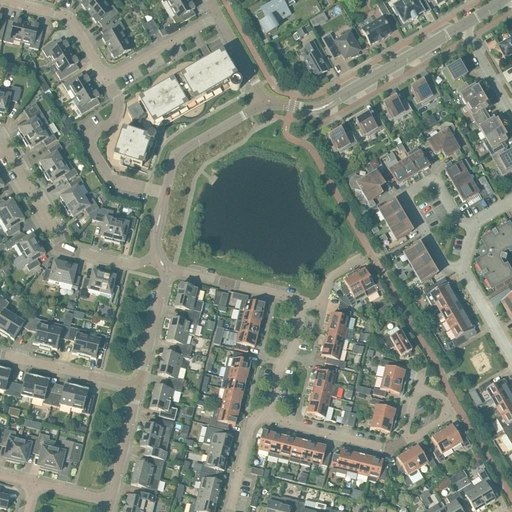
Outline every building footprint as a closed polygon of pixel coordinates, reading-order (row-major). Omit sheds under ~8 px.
[(79,0),(83,4),(81,6),(85,10),(89,15),(105,2),(102,0),(79,0)] [(161,0),(164,4),(167,2),(171,10),(188,0),(161,0)] [(192,5),(191,5),(188,0),(171,10),(175,17),(172,19),(177,27),(196,17),(193,11),(195,10),(192,5)] [(283,17),(289,13),(287,9),(295,4),(292,0),(277,0),(255,13),(256,16),(260,24),(259,25),(266,36),(277,30),(274,25),(282,20),(281,18),(283,17)] [(399,0),(401,3),(392,8),(397,17),(399,16),(404,25),(411,20),(412,22),(418,19),(417,17),(423,13),(430,9),(425,2),(424,0),(399,0)] [(92,20),(96,24),(98,23),(102,28),(119,14),(113,7),(110,9),(105,2),(89,15),(93,19),(92,20)] [(376,6),(384,19),(390,16),(382,3),(376,6)] [(318,27),(314,19),(310,22),(314,29),(318,27)] [(153,20),(148,23),(155,36),(160,33),(153,20)] [(378,42),(378,43),(384,40),(383,39),(391,35),(382,20),(362,31),(370,46),(378,42)] [(22,43),(26,24),(21,23),(21,22),(15,21),(14,23),(9,22),(3,43),(12,45),(13,41),(22,43)] [(122,32),(125,31),(120,22),(101,33),(104,38),(102,40),(105,45),(106,45),(109,50),(126,40),(122,32)] [(150,39),(155,36),(148,23),(142,27),(150,39)] [(32,26),(26,24),(22,43),(30,46),(29,49),(38,51),(43,30),(38,29),(38,26),(32,25),(32,26)] [(309,35),(305,28),(296,33),(299,40),(309,35)] [(360,53),(353,42),(355,41),(351,31),(340,35),(342,40),(335,44),(330,35),(322,40),(334,61),(342,56),(345,61),(351,58),(351,59),(358,56),(357,54),(360,53)] [(511,33),(509,35),(511,40),(499,48),(506,60),(511,57),(511,58),(511,33)] [(69,49),(66,43),(64,45),(60,39),(42,51),(47,59),(50,57),(54,64),(71,54),(68,49),(69,49)] [(126,40),(109,50),(112,55),(111,55),(114,60),(132,50),(126,40)] [(315,79),(328,72),(322,62),(324,61),(323,61),(313,43),(305,48),(311,57),(304,61),(308,67),(306,68),(310,74),(311,73),(315,79)] [(272,47),(275,53),(281,50),(278,44),(272,47)] [(241,86),(240,85),(240,84),(239,83),(238,82),(236,81),(236,80),(237,79),(222,53),(214,58),(231,88),(230,89),(231,89),(231,90),(232,91),(233,92),(234,92),(235,92),(237,92),(238,91),(239,90),(240,89),(240,88),(241,87),(241,86)] [(79,70),(76,65),(78,64),(75,59),(74,59),(71,54),(54,64),(59,72),(56,73),(61,82),(79,70)] [(223,93),(230,89),(231,88),(214,58),(205,63),(223,93)] [(205,63),(197,68),(214,98),(223,93),(205,63)] [(451,66),(441,72),(453,92),(456,90),(464,85),(461,80),(466,77),(459,65),(453,68),(451,66)] [(197,68),(188,73),(206,103),(214,98),(197,68)] [(434,73),(431,68),(426,71),(429,76),(434,73)] [(197,108),(206,103),(188,73),(180,77),(197,108)] [(75,99),(92,88),(89,83),(90,83),(86,78),(84,79),(81,74),(63,85),(68,93),(71,91),(75,99)] [(180,77),(172,82),(189,112),(197,108),(180,77)] [(163,87),(181,117),(189,112),(172,82),(163,87)] [(423,107),(440,97),(433,85),(426,89),(423,83),(411,90),(415,99),(414,100),(417,105),(418,104),(419,105),(421,104),(423,107)] [(464,85),(456,90),(461,100),(462,100),(466,106),(482,96),(477,88),(477,89),(475,86),(469,89),(466,84),(464,85)] [(0,116),(2,117),(2,114),(6,115),(9,102),(17,103),(20,89),(12,87),(11,91),(0,88),(0,89),(0,116)] [(163,87),(155,92),(172,122),(181,117),(163,87)] [(95,94),(92,88),(75,99),(80,106),(77,108),(81,116),(100,105),(97,100),(99,98),(96,93),(95,94)] [(164,127),(172,122),(155,92),(146,97),(164,127)] [(466,106),(465,106),(466,107),(475,123),(485,117),(482,112),(488,109),(486,105),(487,105),(482,96),(466,106)] [(138,102),(144,112),(156,133),(157,132),(158,131),(159,131),(160,131),(161,132),(162,133),(164,127),(146,97),(138,102)] [(395,123),(412,113),(405,101),(398,105),(395,99),(383,106),(388,115),(386,116),(389,121),(391,120),(392,121),(394,120),(395,123)] [(30,122),(18,129),(20,133),(18,134),(23,141),(47,126),(48,125),(35,104),(24,112),(30,122)] [(153,137),(156,133),(144,112),(140,114),(137,109),(128,114),(133,123),(139,120),(145,131),(143,137),(154,141),(154,140),(154,139),(154,138),(154,137),(153,137)] [(385,129),(378,117),(371,121),(368,115),(356,123),(360,131),(359,132),(362,137),(363,136),(364,138),(366,136),(368,139),(385,129)] [(427,129),(437,123),(433,116),(422,122),(427,129)] [(485,117),(475,123),(481,133),(485,139),(502,130),(497,121),(496,122),(494,119),(488,122),(485,117)] [(71,118),(63,122),(66,128),(74,123),(71,118)] [(428,142),(422,145),(425,150),(430,147),(435,156),(442,152),(449,124),(446,123),(441,126),(439,136),(428,142)] [(449,124),(442,152),(446,158),(454,153),(457,158),(462,156),(459,151),(452,139),(455,129),(452,125),(449,124)] [(42,129),(23,141),(27,148),(29,147),(31,150),(43,143),(46,148),(57,141),(47,126),(42,129)] [(65,138),(71,135),(66,127),(60,131),(65,138)] [(466,128),(461,131),(464,136),(469,133),(466,128)] [(122,130),(119,140),(154,151),(157,142),(154,141),(143,137),(122,130)] [(485,139),(482,141),(488,153),(491,151),(494,156),(503,151),(505,150),(501,145),(507,142),(505,138),(506,138),(502,130),(485,139)] [(343,137),(341,133),(340,131),(328,139),(333,147),(331,148),(334,153),(336,152),(337,154),(339,152),(340,155),(357,145),(350,133),(343,137)] [(401,145),(399,139),(393,143),(396,148),(401,145)] [(119,140),(116,149),(151,161),(154,151),(119,140)] [(51,156),(39,163),(41,167),(39,168),(43,175),(63,163),(57,153),(62,150),(59,144),(48,151),(51,156)] [(402,145),(397,148),(400,153),(405,150),(402,145)] [(148,170),(151,161),(116,149),(113,159),(148,170)] [(417,149),(407,155),(410,159),(419,174),(420,173),(429,168),(427,165),(431,162),(428,157),(424,160),(420,153),(417,149)] [(494,156),(491,157),(503,177),(511,171),(511,170),(511,169),(511,168),(511,155),(511,153),(506,156),(503,151),(494,156)] [(390,162),(395,159),(392,153),(387,156),(390,162)] [(410,159),(399,165),(408,180),(419,174),(410,159)] [(369,163),(373,170),(379,166),(376,160),(369,163)] [(43,175),(48,182),(50,181),(52,184),(64,177),(67,182),(78,175),(74,169),(73,170),(67,161),(63,163),(43,175)] [(450,163),(445,166),(448,171),(445,172),(451,183),(466,174),(471,171),(465,161),(453,168),(450,163)] [(399,165),(389,171),(398,186),(408,180),(399,165)] [(480,165),(475,169),(478,174),(483,171),(480,165)] [(351,179),(350,182),(377,189),(384,186),(379,177),(384,174),(381,169),(376,172),(365,179),(355,176),(351,179)] [(466,174),(451,183),(457,193),(472,184),(466,174)] [(484,177),(478,180),(481,186),(487,183),(484,177)] [(72,190),(60,197),(62,201),(60,202),(64,209),(84,197),(78,187),(83,184),(80,178),(69,185),(72,190)] [(350,182),(349,185),(352,190),(361,192),(368,204),(371,209),(376,206),(373,201),(381,196),(377,189),(350,182)] [(472,184),(457,193),(463,203),(471,198),(476,195),(478,194),(472,184)] [(84,197),(64,209),(69,216),(71,215),(73,218),(85,211),(88,215),(94,212),(99,209),(93,199),(87,203),(84,197)] [(0,200),(0,222),(18,211),(12,201),(7,204),(1,200),(0,200)] [(394,203),(379,211),(384,221),(385,222),(400,213),(394,203)] [(91,221),(104,224),(101,238),(104,239),(104,241),(112,243),(117,221),(112,220),(111,220),(112,213),(101,210),(100,211),(91,221)] [(0,222),(0,224),(5,233),(6,233),(8,238),(19,231),(16,226),(24,221),(18,211),(0,222)] [(367,211),(362,214),(365,220),(370,217),(367,211)] [(400,213),(385,222),(390,231),(391,232),(406,223),(400,213)] [(117,221),(112,243),(120,245),(120,243),(124,244),(127,230),(133,231),(136,219),(130,218),(128,224),(117,221)] [(406,223),(391,232),(397,242),(412,233),(406,223)] [(498,260),(499,256),(509,250),(511,254),(511,227),(511,226),(498,234),(497,232),(497,233),(494,234),(495,236),(483,242),(487,249),(483,251),(481,256),(484,261),(477,264),(484,275),(483,276),(483,277),(485,279),(484,279),(485,280),(486,279),(494,292),(511,281),(511,273),(509,267),(504,270),(498,260)] [(376,227),(371,230),(374,235),(379,232),(376,227)] [(3,245),(7,251),(14,247),(20,257),(39,245),(33,235),(25,240),(22,234),(3,245)] [(385,235),(379,238),(382,244),(388,241),(385,235)] [(20,257),(26,267),(27,267),(29,272),(40,266),(37,260),(45,256),(39,245),(20,257)] [(419,245),(404,254),(409,264),(425,255),(419,245)] [(425,255),(409,264),(415,274),(431,266),(425,255)] [(48,284),(60,287),(65,265),(54,262),(51,271),(46,270),(42,282),(48,284)] [(400,262),(395,265),(398,271),(403,268),(400,262)] [(65,265),(60,287),(72,290),(72,289),(77,290),(80,278),(75,277),(77,268),(65,265)] [(431,266),(415,274),(421,285),(437,276),(431,266)] [(353,274),(364,293),(366,297),(367,299),(377,293),(383,290),(376,279),(371,282),(364,270),(360,273),(359,270),(353,274)] [(84,279),(80,297),(86,298),(87,294),(99,296),(104,274),(93,272),(90,281),(84,279)] [(99,296),(110,299),(108,304),(115,306),(119,288),(114,286),(116,277),(104,274),(99,296)] [(366,297),(364,293),(353,274),(347,277),(348,280),(344,282),(350,294),(345,297),(351,308),(357,305),(356,303),(366,297)] [(404,274),(399,277),(402,282),(407,279),(404,274)] [(437,290),(434,285),(423,292),(431,307),(436,305),(435,304),(454,294),(448,284),(437,290)] [(180,286),(177,297),(197,302),(199,290),(180,286)] [(511,288),(510,290),(511,293),(511,295),(502,302),(508,311),(511,308),(511,288)] [(413,290),(408,293),(411,298),(416,295),(413,290)] [(219,307),(219,306),(222,294),(216,293),(213,306),(219,307)] [(222,294),(219,306),(225,308),(228,295),(222,294)] [(435,304),(436,305),(440,313),(459,302),(454,294),(435,304)] [(177,297),(175,308),(188,311),(187,317),(190,318),(199,320),(204,303),(197,302),(177,297)] [(0,334),(3,336),(14,318),(5,312),(10,305),(5,300),(0,305),(0,314),(1,316),(0,317),(0,334)] [(239,311),(262,317),(265,306),(242,300),(239,311)] [(464,311),(459,302),(440,313),(446,322),(464,311)] [(74,311),(75,305),(69,303),(67,310),(74,311)] [(382,309),(387,317),(396,312),(391,304),(382,309)] [(337,316),(331,315),(329,325),(347,330),(351,313),(339,310),(337,316)] [(239,311),(236,322),(260,327),(262,317),(239,311)] [(446,322),(451,331),(469,320),(464,311),(446,322)] [(22,328),(29,332),(34,319),(27,316),(23,323),(14,318),(3,336),(7,339),(8,338),(14,341),(22,328)] [(172,320),(169,331),(188,335),(194,337),(197,326),(198,326),(199,320),(190,318),(187,317),(185,323),(172,320)] [(44,350),(51,324),(40,322),(34,319),(29,332),(36,334),(33,345),(39,347),(39,348),(44,350)] [(475,330),(469,320),(451,331),(456,340),(452,342),(455,348),(466,342),(463,336),(475,330)] [(234,332),(239,333),(257,338),(260,327),(236,322),(234,332)] [(51,324),(44,350),(50,351),(50,349),(57,351),(59,340),(67,342),(70,329),(51,324)] [(347,330),(329,325),(326,336),(344,340),(347,330)] [(383,339),(389,351),(395,348),(401,358),(402,357),(404,359),(411,355),(410,353),(412,352),(408,345),(413,342),(405,327),(400,330),(398,327),(387,334),(388,336),(383,339)] [(90,333),(70,329),(67,342),(75,344),(72,355),(78,356),(78,358),(83,359),(89,338),(90,333)] [(169,331),(166,342),(180,345),(179,351),(182,352),(191,354),(193,347),(186,346),(186,345),(188,335),(169,331)] [(235,350),(247,353),(248,347),(254,349),(257,338),(239,333),(235,350)] [(95,340),(89,338),(83,359),(89,361),(89,359),(95,360),(98,349),(104,350),(107,337),(101,336),(98,336),(96,337),(95,339),(95,340)] [(222,338),(215,336),(213,345),(220,346),(222,338)] [(326,336),(324,346),(342,351),(344,340),(326,336)] [(342,351),(324,346),(321,357),(327,359),(326,364),(338,367),(342,351)] [(163,353),(161,364),(180,369),(183,359),(189,360),(191,354),(182,352),(179,351),(177,357),(163,353)] [(234,353),(232,360),(227,358),(225,368),(226,369),(230,370),(248,374),(251,363),(245,362),(246,356),(234,353)] [(385,368),(383,379),(405,385),(406,378),(404,377),(405,372),(392,369),(393,363),(381,360),(380,366),(385,368)] [(161,364),(158,375),(177,380),(180,369),(161,364)] [(337,370),(325,367),(323,373),(317,372),(315,382),(333,387),(337,370)] [(10,372),(0,369),(0,391),(5,393),(5,395),(12,397),(16,384),(8,382),(10,372)] [(226,369),(223,379),(227,380),(246,384),(248,374),(230,370),(226,369)] [(23,386),(16,384),(12,397),(20,399),(21,396),(33,399),(38,378),(26,376),(23,386)] [(46,393),(49,381),(38,378),(33,399),(43,402),(43,405),(51,407),(54,395),(46,393)] [(246,384),(227,380),(223,379),(221,390),(225,391),(243,395),(246,384)] [(403,391),(405,385),(383,379),(380,391),(374,389),(373,395),(385,398),(386,392),(399,396),(400,391),(403,391)] [(478,388),(481,394),(487,391),(492,400),(509,390),(504,380),(492,387),(490,382),(478,388)] [(333,387),(315,382),(312,393),(330,398),(336,399),(339,388),(333,387)] [(62,397),(54,395),(51,407),(59,409),(60,406),(71,409),(76,388),(65,385),(62,397)] [(174,392),(155,387),(152,398),(172,403),(174,392)] [(88,391),(76,388),(71,409),(82,411),(82,414),(90,416),(94,399),(90,398),(86,397),(88,391)] [(497,408),(511,399),(511,394),(509,390),(492,400),(497,408)] [(240,405),(243,395),(225,391),(222,401),(240,405)] [(328,408),(330,398),(312,393),(310,403),(328,408)] [(152,398),(150,409),(164,413),(162,419),(175,422),(177,410),(170,408),(172,403),(152,398)] [(376,407),(373,418),(395,424),(397,417),(394,416),(395,411),(382,408),(384,402),(372,399),(370,405),(376,407)] [(502,417),(511,411),(511,399),(497,408),(502,417)] [(220,412),(238,416),(240,405),(222,401),(220,412)] [(307,414),(325,419),(328,408),(310,403),(307,414)] [(238,416),(220,412),(214,410),(212,419),(209,418),(207,426),(228,431),(229,425),(235,427),(238,416)] [(505,434),(511,430),(511,411),(502,417),(497,420),(505,434)] [(341,425),(347,426),(350,414),(344,412),(341,425)] [(350,414),(347,426),(353,428),(356,415),(350,414)] [(394,430),(395,424),(373,418),(370,430),(390,434),(391,429),(394,430)] [(49,419),(47,426),(54,427),(56,420),(49,419)] [(146,425),(143,436),(169,443),(172,430),(174,424),(162,421),(160,429),(146,425)] [(452,426),(447,429),(446,427),(440,430),(452,450),(462,444),(465,449),(470,446),(464,435),(459,438),(452,426)] [(207,427),(203,444),(210,446),(229,451),(232,440),(221,437),(218,436),(219,430),(207,427)] [(442,456),(452,450),(440,430),(434,434),(436,436),(431,439),(438,450),(433,453),(440,464),(445,461),(442,456)] [(5,432),(2,444),(8,446),(7,449),(7,450),(4,458),(7,459),(8,459),(7,461),(15,463),(20,442),(15,441),(15,434),(5,432)] [(258,451),(269,453),(273,435),(263,432),(258,451)] [(273,435),(269,453),(268,457),(278,460),(284,437),(273,435)] [(38,440),(35,452),(41,454),(40,457),(40,458),(38,467),(40,467),(41,467),(41,469),(48,471),(54,450),(55,444),(48,442),(48,438),(39,436),(39,439),(38,440)] [(146,449),(144,457),(153,459),(164,462),(166,457),(165,457),(169,443),(143,436),(140,447),(146,449)] [(20,442),(15,463),(23,465),(23,463),(24,463),(26,464),(28,455),(29,454),(29,451),(35,452),(38,440),(28,437),(25,443),(20,442)] [(278,460),(289,462),(294,440),(284,437),(278,460)] [(192,449),(194,442),(187,440),(185,447),(192,449)] [(289,462),(299,465),(305,443),(294,440),(289,462)] [(54,450),(48,471),(56,473),(57,471),(58,471),(60,472),(62,463),(62,462),(63,459),(69,461),(71,453),(73,444),(64,442),(59,452),(54,450)] [(310,467),(311,463),(315,445),(305,443),(299,465),(310,467)] [(315,445),(311,463),(327,468),(330,455),(325,454),(326,448),(315,445)] [(210,446),(208,457),(227,461),(229,451),(210,446)] [(412,447),(406,451),(418,470),(428,464),(431,470),(436,466),(430,456),(425,459),(418,447),(413,450),(412,447)] [(346,476),(351,454),(341,451),(339,457),(333,456),(329,473),(335,474),(335,473),(346,476)] [(416,471),(418,470),(406,451),(400,455),(402,457),(397,460),(404,471),(399,474),(407,487),(412,484),(408,477),(409,476),(410,477),(412,477),(416,475),(417,473),(416,471)] [(71,453),(69,461),(70,461),(79,463),(80,456),(71,453)] [(346,476),(345,479),(355,482),(357,475),(362,457),(351,454),(346,476)] [(203,463),(200,473),(209,475),(211,469),(224,472),(227,461),(208,457),(206,464),(203,463)] [(357,475),(368,477),(372,459),(362,457),(357,475)] [(136,464),(134,475),(159,481),(164,462),(153,459),(151,467),(136,464)] [(382,468),(383,462),(372,459),(368,477),(367,481),(376,484),(377,480),(384,482),(387,469),(382,468)] [(250,474),(263,478),(264,471),(252,468),(250,474)] [(484,470),(477,474),(482,481),(473,487),(475,491),(485,507),(495,501),(489,492),(495,488),(484,470)] [(457,483),(467,477),(463,471),(453,477),(456,482),(457,483)] [(200,473),(198,483),(201,483),(199,490),(219,495),(221,484),(208,481),(209,475),(200,473)] [(134,475),(131,486),(145,489),(143,495),(155,498),(159,481),(134,475)] [(471,484),(456,493),(465,507),(470,504),(474,511),(476,511),(485,507),(475,491),(473,487),(471,484)] [(0,509),(6,511),(9,498),(0,496),(0,489),(0,509)] [(199,490),(197,501),(216,506),(219,495),(199,490)] [(128,497),(125,508),(139,511),(151,511),(155,498),(143,495),(135,493),(133,499),(128,497)] [(450,506),(445,509),(447,511),(460,511),(465,507),(456,493),(446,499),(450,506)] [(256,509),(259,496),(253,495),(250,507),(256,509)] [(277,511),(281,499),(270,497),(266,511),(277,511)] [(295,511),(298,502),(281,498),(281,499),(277,511),(295,511)] [(190,506),(188,511),(214,511),(216,506),(197,501),(193,500),(191,506),(190,506)] [(298,502),(295,511),(313,511),(314,510),(316,504),(305,501),(304,504),(298,502)]
